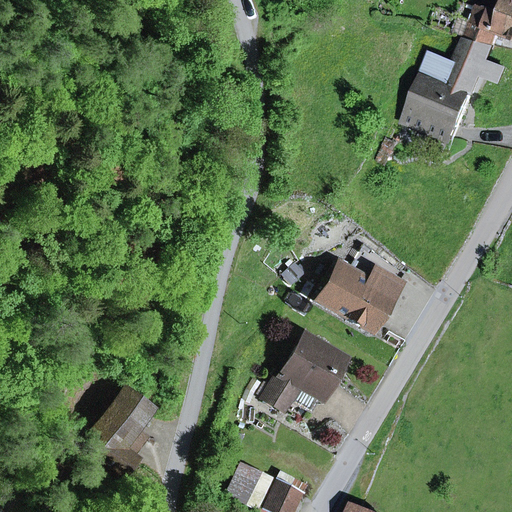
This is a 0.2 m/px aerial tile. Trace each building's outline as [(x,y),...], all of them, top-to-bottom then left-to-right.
[(511,48),(511,0),(468,0),(467,4),(478,8),(468,38),(511,48)] [(456,63),(432,52),(423,75),(471,95),(480,73),(500,81),(505,68),(488,62),(494,46),(467,39),(456,63)] [(404,121),(453,141),(471,95),(423,75),(404,121)] [(394,144),(386,140),(378,159),(386,162),(394,144)] [(338,262),(316,300),(367,331),(401,274),(363,243),(348,268),(338,262)] [(260,398),(300,422),(329,374),(331,375),(340,361),(301,338),(280,373),(277,371),(260,398)] [(313,404),(320,405),(336,378),(331,375),(329,374),(300,422),(302,423),(313,404)] [(136,438),(131,435),(135,429),(149,411),(121,390),(91,431),(80,445),(120,475),(132,459),(130,457),(125,453),(136,438)] [(69,437),(80,445),(91,431),(80,423),(69,437)] [(125,453),(130,457),(145,436),(135,429),(131,435),(136,438),(125,453)] [(224,496),(253,511),(269,479),(240,464),(224,496)] [(275,482),(262,509),(267,511),(290,511),(299,494),(275,482)]
